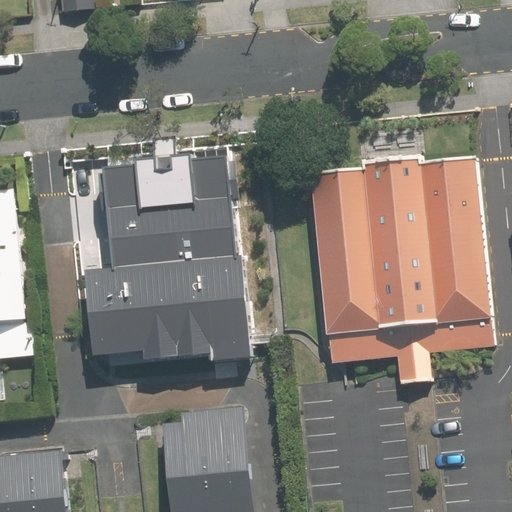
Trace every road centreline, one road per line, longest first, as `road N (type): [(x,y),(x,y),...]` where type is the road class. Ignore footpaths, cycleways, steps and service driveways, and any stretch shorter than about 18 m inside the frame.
road 1 (residential): [(0,88),(313,60)]
road 2 (residential): [(313,60),(402,25),(464,40)]
road 3 (residential): [(464,40),(398,71),(313,60)]
